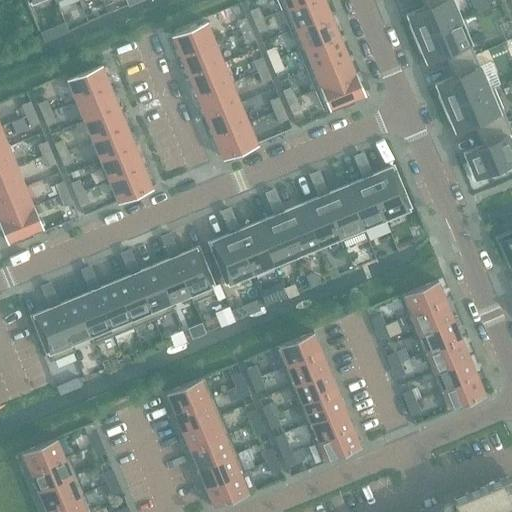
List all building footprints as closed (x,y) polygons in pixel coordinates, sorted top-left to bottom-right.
[(277,0),(281,10),(304,0),(277,0)] [(324,0),(304,0),(281,10),(290,30),(330,13),(324,0)] [(421,0),(425,7),(407,15),(411,24),(409,25),(414,39),(460,20),(451,0),(421,0)] [(487,0),(469,0),(475,14),(491,7),(487,0)] [(113,2),(104,5),(107,12),(116,8),(113,2)] [(249,10),(253,21),(262,18),(258,7),(249,10)] [(330,13),(290,30),(298,50),(338,33),(330,13)] [(240,32),(249,28),(245,17),(236,21),(240,32)] [(258,33),(267,29),(262,18),(253,21),(258,33)] [(460,20),(414,39),(420,52),(422,51),(426,61),(444,54),(449,65),(474,55),(460,20)] [(171,36),(180,57),(215,42),(206,21),(171,36)] [(52,27),(40,32),(44,42),(56,36),(52,27)] [(245,43),(254,39),(249,28),(240,32),(245,43)] [(338,33),(298,50),(306,70),(347,53),(338,33)] [(215,42),(180,57),(189,77),(223,63),(215,42)] [(265,50),(270,61),(279,58),(274,46),(265,50)] [(347,53),(306,70),(314,90),(355,73),(347,53)] [(453,77),(436,84),(440,94),(437,95),(443,108),(488,89),(500,84),(490,61),(479,66),(474,55),(449,65),(453,77)] [(252,61),(257,72),(266,68),(261,57),(252,61)] [(274,72),(284,69),(279,58),(270,61),(274,72)] [(223,63),(189,77),(197,97),(231,82),(223,63)] [(67,79),(75,100),(110,86),(101,65),(67,79)] [(261,83),(271,79),(266,68),(257,72),(261,83)] [(355,73),(314,90),(323,111),(340,104),(341,108),(354,103),(353,99),(364,94),(355,73)] [(231,82),(197,97),(205,117),(240,102),(231,82)] [(110,86),(75,100),(84,121),(118,106),(110,86)] [(291,86),(282,90),(286,101),(295,98),(291,86)] [(488,89),(443,108),(449,121),(451,120),(455,130),(473,123),(477,134),(507,122),(507,121),(502,122),(488,89)] [(269,101),(273,112),(282,108),(278,97),(269,101)] [(291,112),(300,109),(295,98),(286,101),(291,112)] [(46,99),(37,103),(42,114),(51,110),(46,99)] [(25,116),(34,112),(30,101),(20,105),(25,116)] [(240,102),(205,117),(213,137),(248,123),(240,102)] [(118,106),(84,121),(92,140),(126,126),(118,106)] [(278,123),(287,119),(282,108),(273,112),(278,123)] [(46,125),(55,122),(51,110),(42,114),(46,125)] [(34,112),(25,116),(30,127),(39,123),(34,112)] [(23,117),(11,122),(15,134),(27,129),(23,117)] [(482,145),(464,152),(468,162),(466,163),(472,178),(502,166),(503,169),(511,164),(511,133),(507,122),(477,134),(482,145)] [(248,123),(213,137),(222,158),(257,143),(248,123)] [(0,126),(0,149),(8,146),(0,126)] [(126,126),(92,140),(100,160),(134,146),(126,126)] [(63,139),(54,143),(58,154),(67,150),(63,139)] [(37,145),(41,156),(51,152),(46,141),(37,145)] [(8,146),(0,149),(0,172),(16,166),(8,146)] [(134,146),(100,160),(108,180),(143,166),(134,146)] [(63,165),(72,161),(67,150),(58,154),(63,165)] [(46,167),(55,163),(51,152),(42,156),(46,167)] [(355,156),(359,167),(367,164),(362,153),(355,156)] [(367,164),(359,167),(364,178),(366,177),(383,218),(407,208),(400,191),(403,190),(396,174),(394,175),(390,167),(371,175),(367,164)] [(16,166),(0,172),(0,196),(25,186),(16,166)] [(143,166),(108,180),(117,201),(151,187),(143,166)] [(79,175),(77,170),(70,173),(72,178),(79,175)] [(310,175),(315,186),(322,183),(318,172),(310,175)] [(366,177),(344,186),(363,232),(365,231),(363,227),(383,218),(366,177)] [(79,179),(70,183),(75,194),(84,190),(79,179)] [(58,196),(67,192),(63,181),(53,185),(58,196)] [(322,183),(315,186),(319,196),(322,195),(341,241),(363,232),(344,186),(327,193),(322,183)] [(25,186),(0,196),(0,219),(33,206),(25,186)] [(79,205),(88,201),(84,190),(75,194),(79,205)] [(266,193),(271,204),(278,201),(273,190),(266,193)] [(72,203),(67,192),(58,196),(63,207),(72,203)] [(322,195),(300,204),(317,246),(339,237),(322,195)] [(278,201),(271,204),(275,214),(278,213),(297,259),(298,259),(296,254),(317,246),(300,204),(282,211),(278,201)] [(33,206),(0,219),(0,224),(7,242),(18,237),(20,242),(33,236),(31,232),(42,227),(33,206)] [(222,211),(226,222),(234,219),(229,208),(222,211)] [(278,213),(255,222),(274,268),(297,259),(278,213)] [(234,219),(226,222),(230,233),(233,232),(250,273),(273,264),(255,222),(238,230),(234,219)] [(233,232),(230,233),(211,241),(214,249),(212,251),(218,266),(221,265),(228,282),(250,273),(233,232)] [(511,232),(498,238),(505,254),(508,253),(511,261),(511,232)] [(161,237),(166,247),(173,244),(169,234),(161,237)] [(173,244),(166,247),(170,257),(174,255),(193,302),(214,294),(207,277),(210,276),(204,261),(201,262),(195,248),(178,255),(173,244)] [(122,253),(126,264),(133,261),(129,250),(122,253)] [(174,255),(154,264),(170,301),(188,294),(192,303),(193,302),(174,255)] [(133,261),(126,264),(130,274),(134,272),(153,319),(174,310),(154,264),(138,271),(133,261)] [(334,265),(327,268),(331,278),(338,275),(334,265)] [(82,270),(86,280),(94,277),(89,267),(82,270)] [(134,272),(115,281),(134,327),(153,319),(134,272)] [(311,273),(305,276),(310,287),(321,283),(318,276),(311,273)] [(94,277),(86,280),(90,290),(94,288),(114,335),(134,327),(115,281),(98,288),(94,277)] [(437,279),(397,296),(405,316),(445,299),(437,279)] [(42,286),(46,297),(54,294),(49,283),(42,286)] [(294,283),(283,288),(286,295),(287,297),(288,298),(298,294),(297,293),(294,283)] [(274,284),(259,291),(265,305),(280,298),(274,284)] [(94,288),(75,297),(94,343),(114,335),(94,288)] [(54,294),(46,297),(50,307),(54,305),(74,352),(70,343),(89,335),(92,344),(94,343),(75,297),(58,304),(54,294)] [(445,299),(405,316),(413,335),(453,318),(445,299)] [(54,305),(50,307),(51,307),(33,315),(39,329),(36,330),(43,345),(45,344),(52,360),(74,352),(54,305)] [(243,305),(230,310),(234,320),(247,315),(243,305)] [(379,313),(370,317),(375,328),(384,325),(379,313)] [(453,318),(413,335),(421,354),(461,337),(453,318)] [(384,325),(375,328),(379,340),(389,336),(384,325)] [(181,330),(169,335),(173,346),(186,341),(185,340),(181,330)] [(312,331),(273,347),(281,367),(321,351),(312,331)] [(461,337),(421,354),(429,372),(469,356),(461,337)] [(321,351),(281,367),(289,386),(328,369),(321,351)] [(395,351),(385,355),(390,366),(399,362),(395,351)] [(469,356),(429,372),(436,391),(476,375),(469,356)] [(399,362),(390,366),(395,377),(404,374),(399,362)] [(254,365),(246,368),(250,379),(259,376),(254,365)] [(328,369),(289,386),(297,405),(336,389),(328,369)] [(239,371),(230,375),(235,386),(244,382),(239,371)] [(476,375),(436,391),(445,411),(485,394),(476,375)] [(259,376),(250,379),(255,390),(264,387),(259,376)] [(200,378),(166,392),(174,411),(207,396),(200,378)] [(68,391),(64,382),(55,386),(59,395),(68,391)] [(244,382),(235,386),(240,397),(248,393),(244,382)] [(416,387),(411,389),(415,400),(420,398),(416,387)] [(336,389),(297,405),(305,423),(344,407),(336,389)] [(410,389),(401,393),(406,404),(415,400),(411,389),(410,389)] [(208,397),(174,411),(182,430),(216,416),(208,397)] [(415,400),(406,404),(410,415),(420,411),(415,400)] [(270,403),(261,406),(266,417),(275,414),(270,403)] [(344,407),(305,423),(305,424),(310,422),(317,440),(312,441),(313,442),(352,426),(344,407)] [(255,409),(246,413),(251,424),(259,420),(255,409)] [(275,414),(266,418),(270,429),(279,425),(275,414)] [(216,416),(182,430),(190,449),(223,435),(216,416)] [(260,420),(251,424),(255,435),(264,431),(260,420)] [(352,426),(313,442),(321,462),(360,446),(352,426)] [(95,431),(86,434),(91,445),(100,442),(95,431)] [(224,435),(190,449),(197,468),(231,453),(224,435)] [(55,437),(21,451),(29,470),(63,456),(55,437)] [(286,440),(277,444),(281,455),(291,452),(286,440)] [(100,442),(91,445),(95,456),(104,453),(100,442)] [(271,447),(261,451),(266,462),(275,458),(271,447)] [(291,452),(281,455),(286,466),(295,463),(291,452)] [(232,454),(197,468),(205,487),(239,472),(232,454)] [(64,456),(29,470),(37,489),(71,475),(64,456)] [(275,458),(266,462),(270,473),(280,469),(275,458)] [(111,469),(102,472),(107,483),(115,480),(111,469)] [(240,473),(206,487),(214,507),(248,492),(240,473)] [(456,504),(437,511),(511,511),(511,480),(509,474),(454,498),(456,504)] [(71,475),(37,490),(45,508),(79,494),(71,475)] [(116,480),(107,483),(111,494),(120,491),(116,480)] [(86,511),(79,495),(45,509),(46,511),(86,511)]
